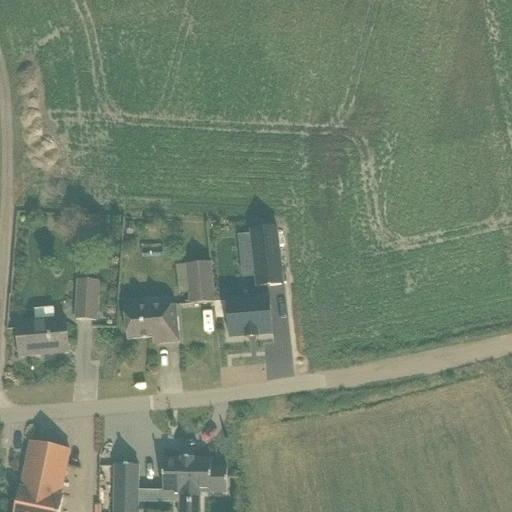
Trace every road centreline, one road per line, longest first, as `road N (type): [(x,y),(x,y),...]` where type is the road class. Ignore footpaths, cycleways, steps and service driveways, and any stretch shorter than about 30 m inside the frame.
road 1 (unclassified): [(0,418),(332,385)]
road 2 (unclassified): [(0,368),(0,71)]
road 3 (track): [(332,385),(511,345)]
